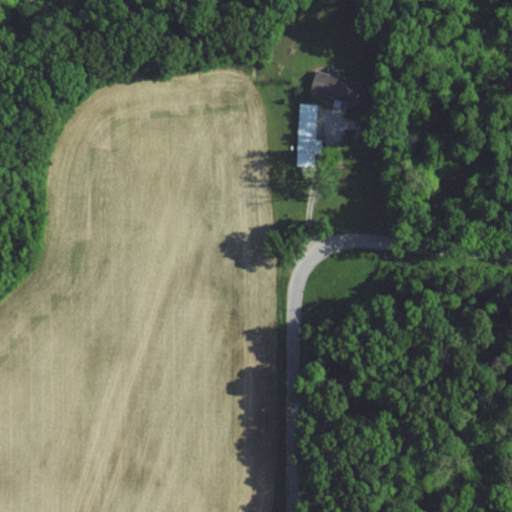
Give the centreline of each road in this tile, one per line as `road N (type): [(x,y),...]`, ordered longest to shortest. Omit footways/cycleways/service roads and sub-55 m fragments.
road 1 (residential): [(284,511),(283,316),(305,268)]
road 2 (residential): [(305,268),(348,253),(511,263)]
